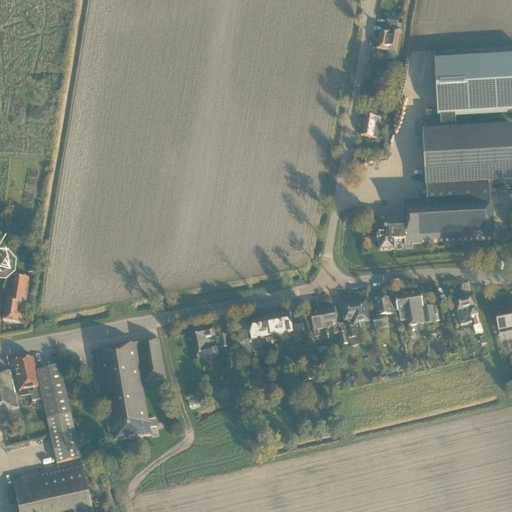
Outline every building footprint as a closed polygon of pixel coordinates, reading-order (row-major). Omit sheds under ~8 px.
[(397,29),(399,19),(388,17),(386,27),(397,29)] [(400,32),(384,29),(383,33),(380,33),(377,50),(388,52),(396,53),(400,32)] [(413,51),(411,62),(425,64),(426,53),(413,51)] [(404,246),(493,240),(491,185),(511,183),(511,128),(450,132),(449,116),(511,112),(511,58),(434,63),(437,113),(425,113),(427,133),(423,133),(427,201),(402,203),(403,225),(392,226),(392,225),(378,226),(379,251),(397,250),(397,241),(404,241),(404,246)] [(397,66),(387,63),(385,73),(395,75),(397,66)] [(391,75),(379,73),(378,80),(376,79),(372,98),(385,100),(386,90),(388,90),(390,83),(391,75)] [(380,119),(365,117),(361,137),(377,140),(380,119)] [(6,260),(0,260),(0,259),(0,279),(4,280),(6,279),(10,275),(11,274),(12,268),(12,266),(8,261),(6,260)] [(35,275),(37,262),(30,261),(28,274),(35,275)] [(12,299),(10,299),(7,299),(3,321),(22,324),(29,279),(16,276),(13,294),(12,299)] [(401,323),(408,322),(408,327),(436,322),(433,306),(423,308),(421,294),(395,298),(397,313),(399,312),(401,323)] [(477,315),(473,297),(454,301),(461,327),(473,324),(471,317),(477,315)] [(373,319),(375,327),(375,330),(388,328),(388,325),(386,316),(392,315),(389,299),(374,301),(377,318),(373,319)] [(369,317),(366,303),(342,307),(345,322),(354,320),(355,325),(368,323),(367,318),(369,317)] [(322,311),(325,330),(333,328),(334,335),(339,334),(334,309),(322,311)] [(325,330),(322,311),(310,313),(314,338),(318,337),(317,331),(325,330)] [(511,312),(497,315),(501,335),(501,331),(511,329),(511,312)] [(268,317),(272,337),(284,334),(284,333),(288,333),(293,333),(289,313),(268,317)] [(273,342),(272,337),(268,317),(248,321),(252,341),(257,340),(257,339),(261,338),(261,339),(266,338),(267,344),(273,342)] [(303,324),(294,325),(295,335),(305,333),(303,324)] [(216,338),(214,327),(191,331),(194,346),(192,346),(195,360),(218,356),(217,351),(216,346),(211,347),(211,344),(217,342),(217,343),(219,343),(220,349),(229,348),(227,336),(219,337),(216,338)] [(346,330),(350,343),(351,348),(359,346),(354,328),(346,330)] [(347,345),(345,333),(339,335),(342,347),(347,345)] [(136,344),(136,348),(138,348),(144,382),(166,378),(159,340),(136,344)] [(252,343),(251,341),(237,344),(240,360),(252,358),(250,343),(252,343)] [(314,350),(321,349),(320,341),(312,343),(314,350)] [(95,351),(105,413),(146,406),(136,348),(136,344),(95,351)] [(238,374),(234,353),(223,355),(227,376),(238,374)] [(36,373),(33,359),(13,363),(19,393),(27,391),(27,394),(30,393),(30,397),(32,396),(33,402),(43,400),(47,421),(58,469),(12,480),(19,511),(92,511),(71,416),(60,367),(36,373)] [(0,415),(9,413),(19,409),(10,372),(0,374),(0,415)] [(313,380),(312,372),(305,373),(306,377),(303,378),(304,382),(313,380)] [(343,384),(340,374),(331,377),(334,387),(343,384)] [(268,392),(265,381),(255,383),(259,405),(264,404),(263,402),(271,401),(270,392),(268,392)] [(248,400),(245,389),(239,390),(242,402),(248,400)] [(241,399),(239,392),(232,394),(234,401),(241,399)] [(148,421),(146,406),(105,413),(108,431),(112,430),(114,442),(151,436),(150,429),(157,428),(156,419),(148,421)]
